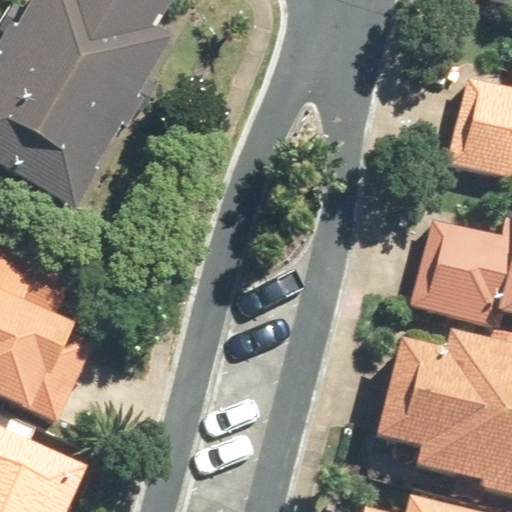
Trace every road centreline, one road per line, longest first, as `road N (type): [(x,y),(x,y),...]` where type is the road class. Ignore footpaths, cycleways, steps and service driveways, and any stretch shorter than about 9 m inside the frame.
road 1 (residential): [(152,511),(260,152),(291,89),(332,34)]
road 2 (residential): [(332,34),(345,124),(332,238),(259,511)]
